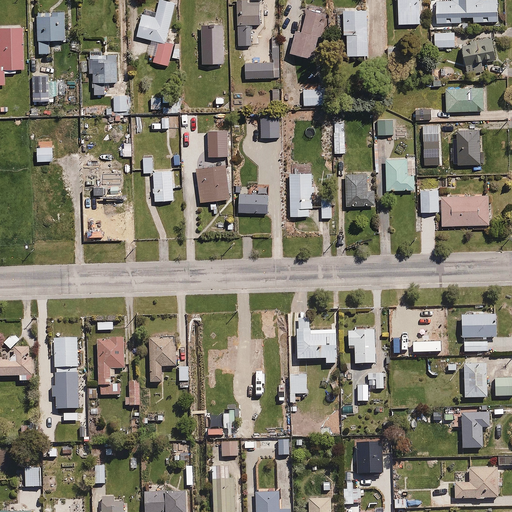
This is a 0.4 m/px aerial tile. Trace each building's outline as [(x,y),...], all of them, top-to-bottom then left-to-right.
[(167,41),(176,4),(160,0),(156,17),(143,14),(138,37),(158,41),(153,62),(171,66),(176,43),(167,41)] [(239,0),(240,45),(253,45),(252,25),(264,25),(264,3),(247,3),(247,0),(239,0)] [(422,0),(397,0),(397,25),(422,25),(422,0)] [(443,0),(437,0),(438,23),(463,23),(463,18),(474,17),(474,23),(499,22),(498,0),(443,0)] [(332,13),(311,4),(292,52),(313,61),(332,13)] [(369,8),(346,9),(347,57),(370,56),(369,8)] [(67,12),(39,13),(40,55),(51,54),(51,40),(68,40),(67,12)] [(25,26),(0,26),(0,60),(0,67),(0,66),(0,84),(7,84),(6,74),(18,74),(18,70),(27,69),(25,26)] [(457,30),(434,31),(435,48),(457,48),(457,30)] [(494,37),(461,43),(466,66),(498,60),(494,37)] [(103,51),(90,51),(91,74),(94,74),(95,94),(108,94),(107,83),(120,82),(119,58),(108,59),(108,54),(103,55),(103,51)] [(274,61),(246,63),(247,80),(275,78),(274,61)] [(42,70),(31,70),(31,84),(42,84),(42,70)] [(44,87),(34,87),(34,99),(45,99),(44,87)] [(485,89),(445,90),(446,112),(486,111),(485,89)] [(328,90),(300,91),(301,106),(329,104),(328,90)] [(128,94),(115,95),(116,111),(129,110),(128,94)] [(163,97),(150,97),(151,110),(164,110),(163,97)] [(393,114),(377,114),(378,135),(394,134),(393,114)] [(345,120),(334,121),(335,153),(347,153),(345,120)] [(440,126),(423,126),(424,143),(440,143),(440,126)] [(481,128),(457,129),(459,166),(483,165),(481,128)] [(144,174),(154,173),(156,201),(175,200),(173,168),(154,169),(153,155),(143,155),(144,174)] [(408,158),(387,158),(387,190),(416,190),(416,175),(409,176),(408,158)] [(228,164),(197,168),(201,203),(233,199),(228,164)] [(56,171),(43,172),(45,211),(71,210),(70,185),(57,185),(56,171)] [(291,216),(311,215),(310,208),(315,208),(314,171),(289,172),(291,216)] [(369,172),(345,173),(347,206),(377,205),(376,190),(370,191),(369,172)] [(282,180),(271,180),(271,195),(282,195),(282,180)] [(440,189),(420,190),(422,213),(441,212),(440,189)] [(270,193),(238,194),(238,213),(270,212),(270,193)] [(491,195),(442,196),(443,226),(492,225),(491,195)] [(333,197),(321,198),(322,218),(333,218),(333,197)] [(485,310),(462,311),(464,352),(489,351),(488,338),(499,338),(498,315),(485,315),(485,310)] [(114,323),(96,323),(96,331),(114,331),(114,323)] [(337,329),(298,331),(299,360),(328,359),(328,365),(339,364),(337,329)] [(377,329),(348,330),(349,350),(356,349),(357,364),(378,364),(377,329)] [(20,341),(13,333),(3,343),(11,350),(20,341)] [(178,336),(151,336),(151,383),(164,383),(164,367),(178,367),(178,336)] [(78,337),(55,338),(57,389),(52,389),(52,399),(57,399),(57,409),(80,409),(78,337)] [(122,342),(122,338),(98,339),(99,394),(121,393),(121,384),(111,384),(111,378),(117,378),(116,369),(127,369),(126,342),(122,342)] [(8,357),(0,357),(0,377),(20,377),(20,382),(32,382),(31,347),(15,347),(15,354),(8,354),(8,357)] [(488,361),(465,362),(465,399),(488,399),(488,361)] [(190,366),(179,366),(179,382),(190,381),(190,366)] [(308,372),(288,373),(289,405),(296,405),(296,394),(308,394),(308,372)] [(385,373),(366,373),(366,385),(377,385),(377,390),(385,390),(385,373)] [(511,376),(496,377),(497,397),(511,395),(511,376)] [(141,406),(141,381),(130,381),(130,397),(125,397),(125,406),(141,406)] [(370,386),(358,386),(358,402),(370,401),(370,386)] [(463,406),(464,450),(484,449),(484,429),(492,429),(491,412),(487,413),(486,405),(463,406)] [(79,411),(63,412),(63,422),(79,421),(79,411)] [(164,412),(145,413),(145,423),(164,422),(164,412)] [(337,414),(327,414),(328,433),(338,432),(337,414)] [(291,438),(279,439),(280,456),(292,455),(291,438)] [(238,441),(222,442),(223,457),(239,456),(238,441)] [(54,454),(46,454),(46,469),(55,468),(54,454)] [(511,457),(498,458),(499,466),(511,465),(511,457)] [(106,464),(92,464),(92,485),(106,484),(106,464)] [(235,511),(235,466),(213,466),(214,511),(235,511)] [(42,467),(25,467),(25,488),(43,488),(42,467)] [(499,468),(469,468),(469,484),(458,484),(459,501),(499,501),(499,468)] [(347,489),(344,489),(345,506),(361,505),(359,474),(347,474),(347,489)] [(257,511),(291,511),(292,510),(282,510),(281,491),(258,491),(257,511)] [(188,511),(188,492),(146,493),(146,511),(188,511)] [(103,511),(126,511),(127,502),(115,502),(115,498),(103,498),(103,511)] [(332,511),(333,498),(309,499),(309,511),(332,511)] [(394,498),(394,508),(414,508),(414,498),(394,498)] [(77,503),(62,503),(62,511),(77,511),(77,503)]
